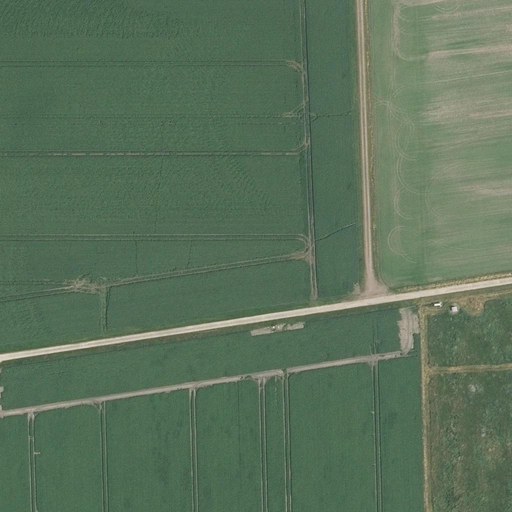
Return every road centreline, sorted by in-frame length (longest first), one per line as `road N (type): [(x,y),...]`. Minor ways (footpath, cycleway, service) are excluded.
road 1 (unclassified): [(0,357),(511,279)]
road 2 (track): [(374,300),(357,0)]
